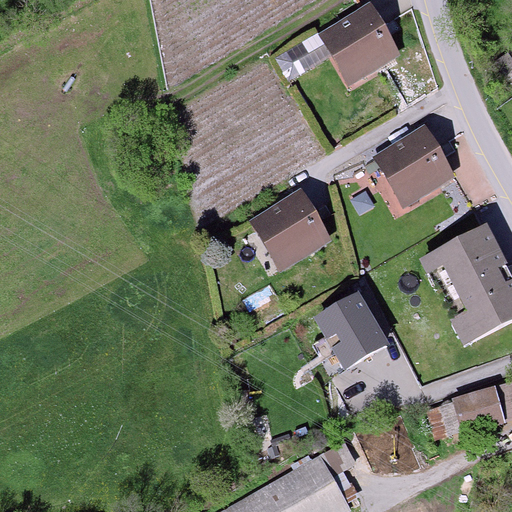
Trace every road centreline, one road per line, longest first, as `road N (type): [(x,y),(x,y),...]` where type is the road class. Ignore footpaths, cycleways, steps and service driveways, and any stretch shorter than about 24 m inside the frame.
road 1 (unknown): [(256,199),(458,87)]
road 2 (residential): [(511,197),(472,123),(426,0)]
